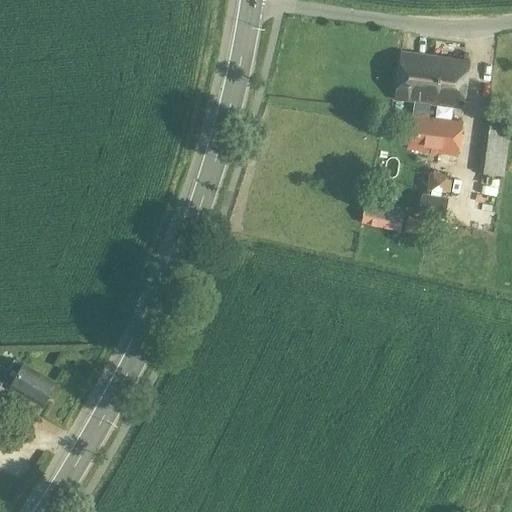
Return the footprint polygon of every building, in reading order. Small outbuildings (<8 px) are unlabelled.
[(469,64),(403,55),(397,100),(416,103),(431,105),(463,109),(469,64)] [(429,120),(431,105),(416,103),(409,150),(425,152),(423,163),(456,168),(462,124),(429,120)] [(485,127),(478,174),(504,178),(510,130),(485,127)] [(424,216),(440,219),(443,203),(427,200),(424,216)] [(367,202),(361,224),(401,233),(407,210),(367,202)] [(0,389),(3,383),(11,388),(11,389),(42,408),(57,383),(25,365),(24,366),(15,361),(9,371),(0,365),(0,390),(0,391),(0,390),(0,389)]
